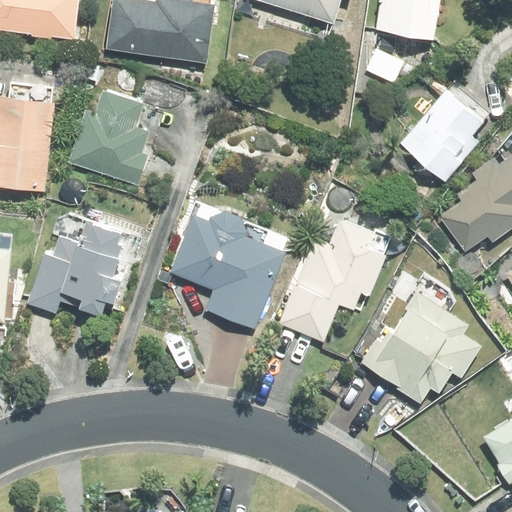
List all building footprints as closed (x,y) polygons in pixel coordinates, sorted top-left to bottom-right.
[(0,0),(0,33),(76,44),(81,0),(0,0)] [(213,0),(114,0),(108,48),(209,63),(218,1),(213,0)] [(247,0),(338,28),(346,0),(352,0),(355,1),(355,0),(247,0)] [(383,0),(378,33),(438,44),(443,22),(441,21),(444,0),(383,0)] [(436,77),(445,84),(452,75),(442,68),(436,77)] [(402,147),(448,187),(465,168),(464,167),(482,146),(477,141),(487,130),(448,95),(402,147)] [(78,145),(71,166),(141,189),(151,158),(145,157),(152,136),(141,132),(149,111),(107,97),(98,120),(88,116),(85,126),(79,124),(73,144),(78,145)] [(0,190),(46,197),(59,109),(0,100),(0,190)] [(465,205),(442,220),(467,257),(491,241),(495,246),(511,234),(511,163),(502,170),(497,162),(476,177),(481,184),(460,198),(465,205)] [(175,276),(216,296),(209,312),(257,333),(289,263),(248,244),(251,239),(245,226),(231,219),(214,225),(213,228),(199,222),(175,276)] [(297,288),(300,290),(282,328),(326,349),(344,311),(357,317),(365,300),(372,303),(391,263),(386,260),(395,243),(379,235),(376,240),(344,225),(332,251),(318,245),(297,288)] [(97,234),(98,230),(91,227),(87,237),(85,236),(81,248),(63,241),(55,262),(49,260),(29,308),(58,319),(64,306),(85,315),(84,316),(105,325),(111,311),(118,313),(127,292),(119,288),(127,269),(123,267),(128,255),(124,253),(127,246),(97,234)] [(0,325),(6,327),(14,257),(0,255),(0,325)] [(378,342),(362,365),(400,391),(399,393),(423,410),(434,394),(443,400),(457,378),(464,384),(486,353),(468,340),(473,332),(419,296),(384,347),(378,342)] [(502,467),(499,469),(511,489),(511,488),(511,427),(487,443),(502,467)]
